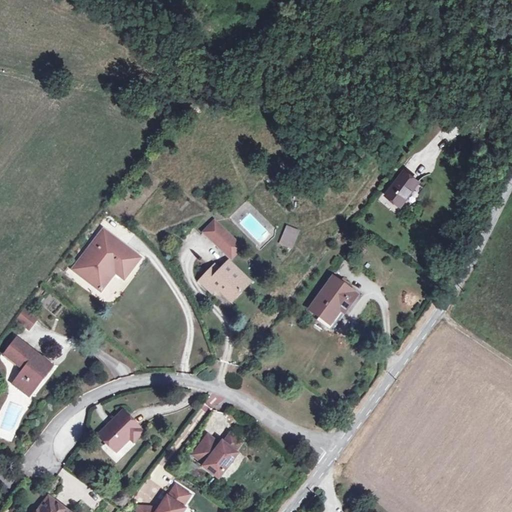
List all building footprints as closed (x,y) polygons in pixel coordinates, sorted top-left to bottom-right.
[(429,173),(429,163),(413,163),(414,173),(429,173)] [(418,181),(404,171),(386,195),(400,205),(418,181)] [(231,260),(244,247),(214,218),(201,231),(231,260)] [(286,225),(278,243),(292,249),(300,231),(286,225)] [(133,255),(103,231),(74,270),(90,283),(105,265),(114,272),(123,279),(139,259),(133,255)] [(228,261),(220,270),(204,286),(211,292),(216,287),(223,294),(230,301),(249,281),(228,261)] [(114,272),(105,265),(90,283),(100,291),(114,272)] [(220,270),(214,265),(198,281),(204,286),(220,270)] [(357,295),(332,278),(309,310),(333,327),(346,309),(357,295)] [(15,320),(28,331),(39,318),(25,307),(15,320)] [(19,366),(21,365),(25,368),(13,384),(28,396),(40,382),(38,381),(50,365),(35,354),(17,339),(4,355),(19,366)] [(129,419),(122,412),(99,435),(116,451),(129,439),(133,442),(143,432),(129,419)] [(204,437),(191,455),(203,464),(202,466),(217,478),(237,453),(234,451),(240,442),(229,434),(222,442),(220,441),(216,446),(204,437)] [(158,507),(146,506),(145,511),(181,511),(184,508),(182,506),(189,495),(175,485),(167,497),(169,498),(165,503),(162,501),(158,507)] [(42,511),(51,501),(48,498),(38,511),(40,511),(42,511)] [(42,511),(40,511),(38,511),(37,511),(66,511),(58,506),(51,501),(42,511)]
